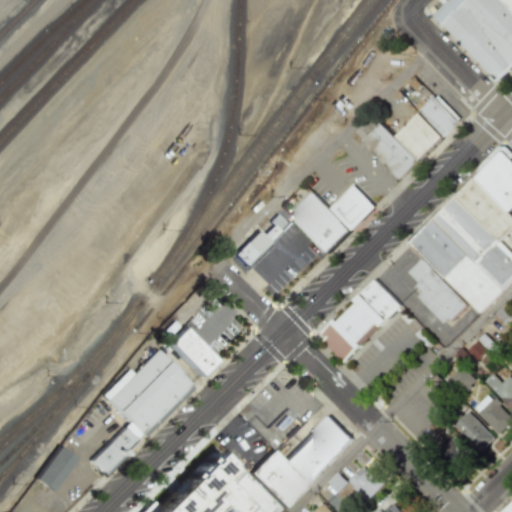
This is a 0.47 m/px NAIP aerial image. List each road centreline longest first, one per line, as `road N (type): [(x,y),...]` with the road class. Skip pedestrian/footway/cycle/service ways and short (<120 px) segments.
road 1 (secondary): [(511,107),(111,511)]
road 2 (track): [(209,0),(164,91),(0,297)]
road 3 (tertiary): [(285,337),(457,511)]
road 4 (residential): [(411,14),(511,125)]
